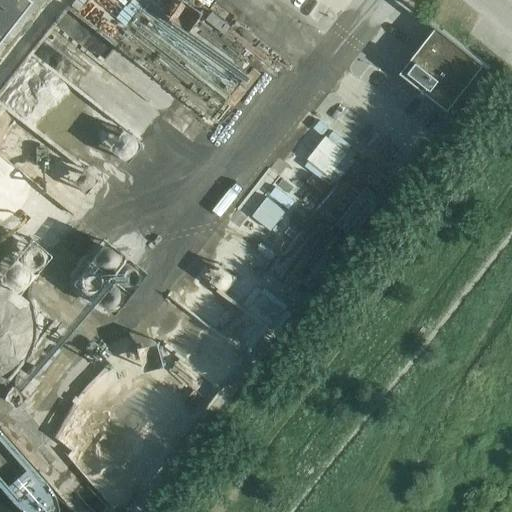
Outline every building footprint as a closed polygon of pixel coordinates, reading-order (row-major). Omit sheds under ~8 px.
[(0,0),(0,37),(29,0),(0,0)] [(65,0),(63,0),(0,94),(0,153),(36,177),(42,187),(59,177),(63,172),(83,186),(111,145),(130,157),(146,133),(137,116),(146,104),(130,93),(131,91),(114,62),(122,51),(127,54),(121,45),(108,36),(115,27),(85,7),(79,10),(65,0)] [(179,0),(171,0),(189,16),(202,4),(197,0),(181,0),(181,1),(179,0)] [(449,110),(485,64),(490,68),(491,67),(443,29),(443,30),(438,27),(431,35),(431,34),(401,72),(449,110)] [(256,213),(274,226),(287,208),(270,195),(256,213)] [(33,234),(5,278),(23,290),(51,245),(33,234)] [(124,279),(140,262),(112,236),(75,276),(96,295),(101,290),(116,303),(132,287),(124,279)] [(277,328),(295,310),(270,287),(253,305),(277,328)]
